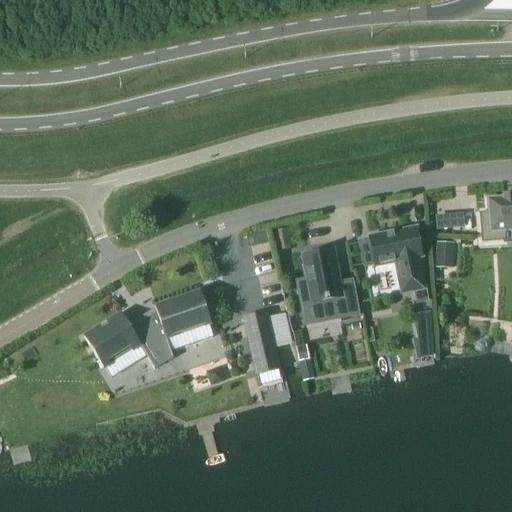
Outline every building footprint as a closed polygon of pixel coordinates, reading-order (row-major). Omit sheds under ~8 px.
[(511,196),(511,200),(505,200),(505,197),(502,197),(502,200),(487,201),(488,213),(479,214),(481,244),(506,242),(505,232),(511,231),(511,196)] [(424,291),(418,260),(421,259),(415,229),(369,238),(369,241),(360,243),(365,267),(374,265),(375,268),(395,264),(399,283),(404,282),(406,294),(424,291)] [(436,249),(435,268),(451,269),(452,250),(436,249)] [(306,281),(296,283),(301,307),(316,304),(320,324),(358,316),(353,289),(341,292),(334,258),(333,252),(302,258),(306,281)] [(100,329),(83,339),(102,370),(139,347),(154,371),(173,360),(166,341),(210,326),(199,294),(154,310),(155,312),(129,328),(121,316),(107,325),(109,328),(102,333),(100,329)] [(266,313),(242,319),(255,377),(279,372),(266,313)]
